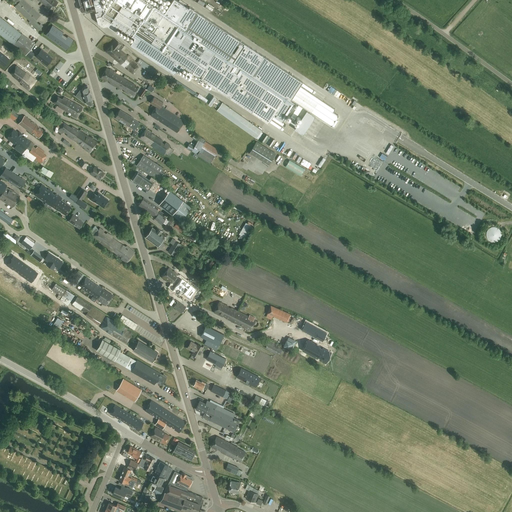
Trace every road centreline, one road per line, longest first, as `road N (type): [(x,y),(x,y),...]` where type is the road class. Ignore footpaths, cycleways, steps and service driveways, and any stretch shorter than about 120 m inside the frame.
road 1 (tertiary): [(206,469),(70,0)]
road 2 (unclassified): [(511,84),(391,0)]
road 3 (unclassified): [(126,431),(0,358)]
road 4 (unclassified): [(511,207),(398,137)]
road 5 (unknown): [(163,318),(173,324),(199,307),(247,334),(268,334)]
